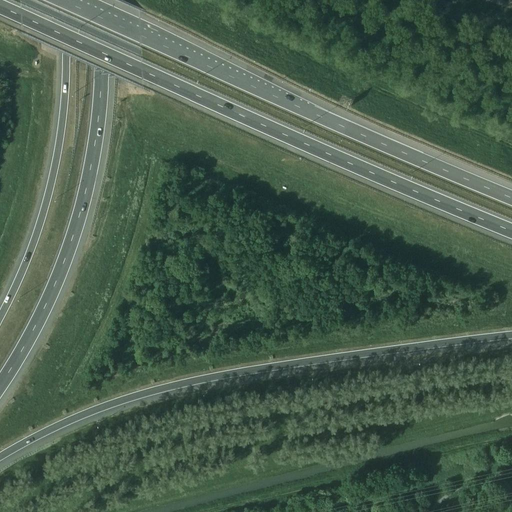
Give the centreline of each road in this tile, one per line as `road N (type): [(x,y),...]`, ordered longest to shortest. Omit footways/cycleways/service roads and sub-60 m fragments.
road 1 (motorway): [(0,6),(511,232)]
road 2 (motorway): [(0,459),(92,413),(184,387),(511,336)]
road 3 (motorway): [(511,199),(61,0)]
road 4 (motorway): [(0,387),(51,300),(87,197),(102,115),(102,0)]
road 5 (motorway): [(64,0),(64,110),(54,171),(36,239),(0,320)]
